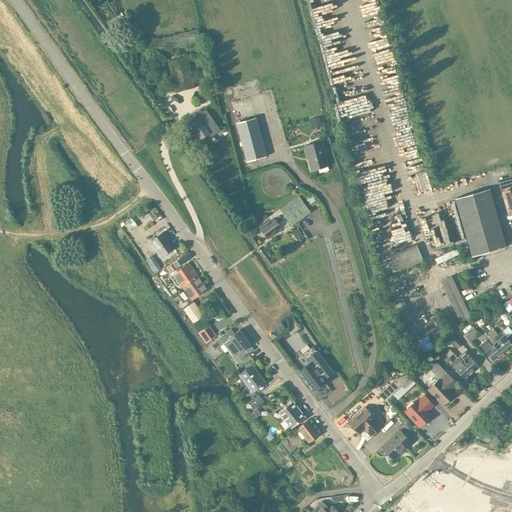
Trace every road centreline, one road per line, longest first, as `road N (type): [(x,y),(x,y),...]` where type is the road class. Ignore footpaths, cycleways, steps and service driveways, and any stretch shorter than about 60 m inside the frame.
road 1 (tertiary): [(381,497),(15,0)]
road 2 (unknown): [(321,418),(365,378),(374,338),(336,213),(269,120)]
